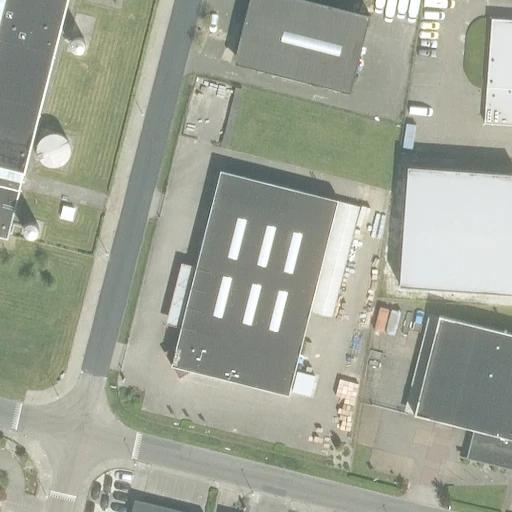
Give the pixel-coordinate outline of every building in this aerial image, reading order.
[(0,0),(0,237),(8,240),(67,0),(0,0)] [(351,94),(370,16),(305,0),(249,0),(234,65),(351,94)] [(484,124),(511,125),(511,20),(492,19),(484,124)] [(66,163),(71,150),(66,138),(53,132),(41,138),(35,150),(41,163),(53,168),(66,163)] [(511,174),(408,167),(399,287),(511,294),(511,174)] [(332,318),(360,207),(338,201),(221,171),(176,346),(164,353),(179,378),(191,371),(289,396),(310,312),(332,318)] [(511,334),(439,316),(414,415),(473,430),(466,458),(460,456),(460,458),(511,470),(511,334)] [(310,437),(309,450),(330,452),(331,444),(326,444),(326,438),(310,437)] [(139,511),(138,511),(180,511),(142,502),(139,511)]
